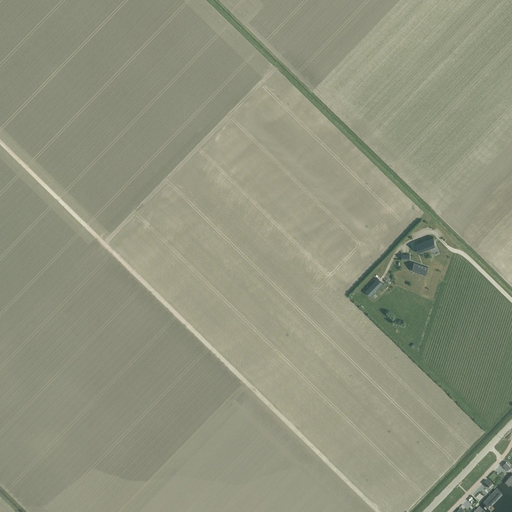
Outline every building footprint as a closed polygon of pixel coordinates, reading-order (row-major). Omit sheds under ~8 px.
[(433,237),(415,244),(418,253),(435,247),(435,246),(433,241),(434,240),(433,237)] [(412,271),(425,276),(428,267),(424,266),(424,267),(420,265),(421,265),(414,262),(413,263),(415,264),(412,271)] [(382,284),(377,279),(365,291),(370,296),(382,284)] [(511,468),(496,485),(507,496),(511,491),(511,468)] [(496,485),(479,503),(487,511),(491,511),(507,496),(496,485)] [(487,511),(479,503),(470,511),(487,511)]
